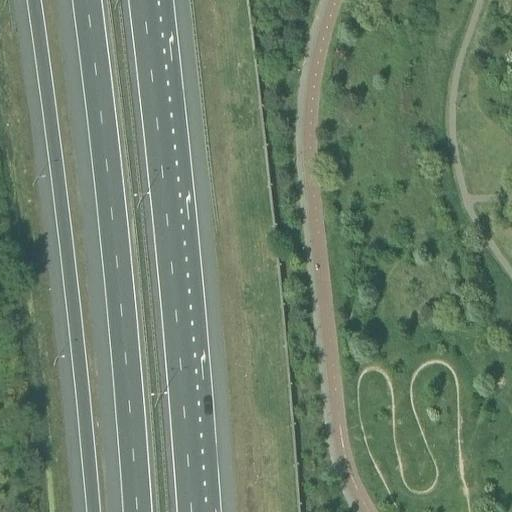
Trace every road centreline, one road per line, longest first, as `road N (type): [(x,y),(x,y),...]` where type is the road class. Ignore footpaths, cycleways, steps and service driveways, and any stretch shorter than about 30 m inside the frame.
road 1 (motorway): [(25,0),(81,511)]
road 2 (motorway): [(80,0),(132,511)]
road 3 (motorway): [(195,511),(146,0)]
